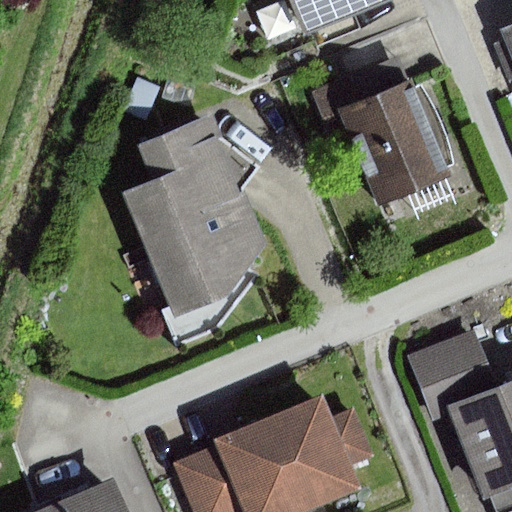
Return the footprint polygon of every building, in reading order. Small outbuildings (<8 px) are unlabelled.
[(280,0),(294,33),(369,0),(280,0)] [(511,14),(493,23),(511,71),(511,14)] [(324,134),(338,129),(368,204),(445,174),(405,75),(401,76),(393,56),(306,90),(324,134)] [(141,177),(113,190),(164,316),(216,293),(258,244),(237,191),(256,165),(212,132),(204,112),(128,143),(141,177)] [(471,330),(403,355),(423,409),(437,403),(490,383),(471,330)] [(511,373),(490,383),(437,403),(474,496),(508,483),(511,492),(511,373)] [(207,446),(168,462),(188,511),(291,511),(352,487),(343,466),(368,456),(347,407),(324,417),(313,391),(202,436),(207,446)] [(123,511),(107,474),(16,511),(123,511)]
